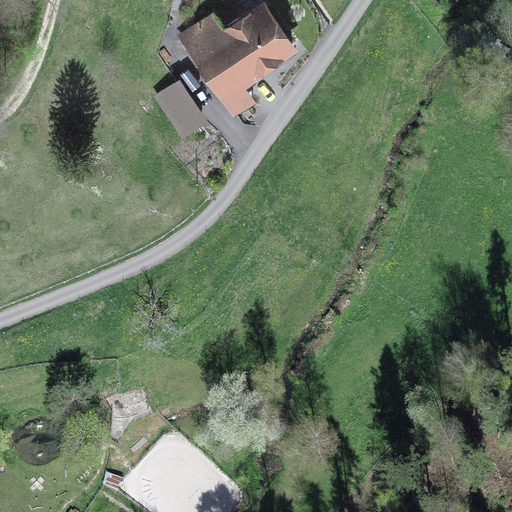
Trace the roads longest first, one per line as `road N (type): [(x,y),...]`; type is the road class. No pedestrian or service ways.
road 1 (residential): [(0,319),(135,265),(197,227),(361,0)]
road 2 (track): [(54,0),(32,70),(0,111)]
